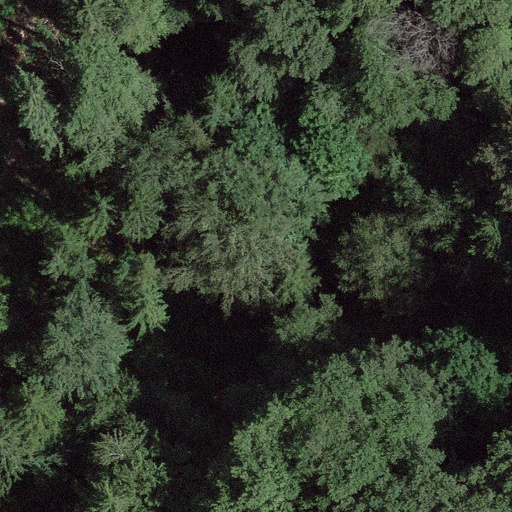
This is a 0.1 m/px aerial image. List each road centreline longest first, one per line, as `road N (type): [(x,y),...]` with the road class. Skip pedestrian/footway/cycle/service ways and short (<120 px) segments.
road 1 (track): [(0,508),(291,408),(484,357)]
road 2 (track): [(463,0),(469,277),(484,357),(511,426)]
